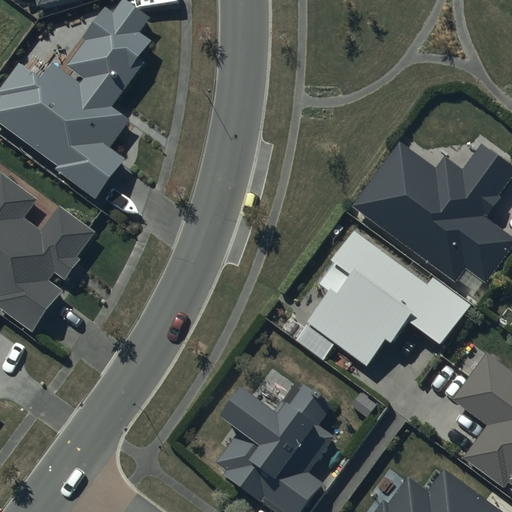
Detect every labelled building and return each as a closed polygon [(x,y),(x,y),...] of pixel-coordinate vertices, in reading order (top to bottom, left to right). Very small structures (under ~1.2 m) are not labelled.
[(35,0),(38,10),(76,0),(12,0),(13,0),(21,0),(22,4),(35,0)] [(0,99),(3,102),(0,106),(0,126),(61,170),(57,175),(99,205),(127,165),(111,154),(132,125),(114,112),(145,70),(141,67),(154,49),(141,39),(151,25),(125,6),(117,19),(109,13),(87,43),(89,45),(70,71),(86,83),(83,88),(37,55),(26,70),(22,68),(0,98),(0,99)] [(438,173),(402,146),(351,215),(453,291),(467,273),(487,288),(511,253),(511,239),(488,222),(503,202),(500,200),(511,184),(511,170),(484,149),(465,174),(447,161),(438,173)] [(97,237),(61,211),(43,235),(25,222),(38,204),(2,178),(0,180),(0,313),(33,337),(64,295),(51,286),(56,279),(66,286),(82,264),(79,262),(97,237)] [(429,288),(355,237),(333,269),(353,283),(340,301),(333,295),(309,329),(370,372),(388,346),(394,351),(410,330),(442,352),(472,309),(434,282),(429,288)] [(511,374),(489,357),(453,405),(488,431),(464,463),(506,494),(510,488),(511,489),(511,374)] [(275,420),(245,398),(223,427),(238,439),(217,468),(228,477),(225,481),(261,509),(263,507),(269,511),(308,511),(326,489),(310,477),(337,442),(320,429),(334,411),(307,390),(290,412),(284,407),(275,420)] [(498,511),(445,473),(430,495),(411,481),(391,508),(386,505),(380,511),(498,511)]
